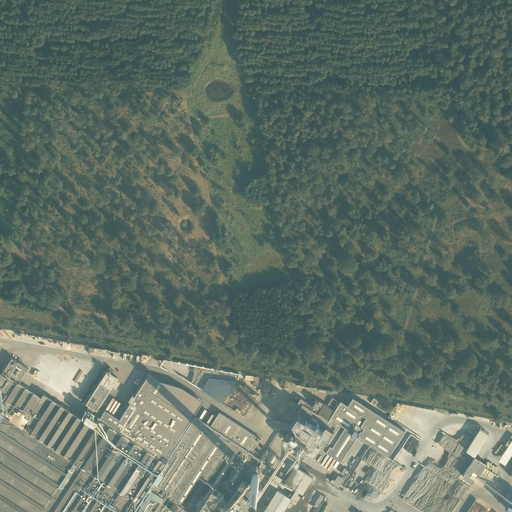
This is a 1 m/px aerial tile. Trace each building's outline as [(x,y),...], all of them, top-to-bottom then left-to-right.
[(161,360),(141,355),(140,361),(159,366),(161,360)] [(0,398),(7,403),(15,408),(28,416),(40,397),(19,383),(28,368),(11,357),(8,362),(2,371),(1,373),(0,372),(0,398)] [(89,406),(84,414),(89,417),(92,412),(94,409),(96,410),(117,377),(106,370),(85,403),(89,406)] [(99,417),(98,419),(164,461),(170,450),(187,425),(186,424),(191,417),(150,391),(157,380),(148,374),(146,376),(119,419),(104,409),(99,417)] [(209,377),(201,390),(222,404),(227,395),(236,382),(238,380),(209,377)] [(261,383),(270,386),(271,379),(262,377),(261,383)] [(278,380),(276,392),(286,393),(287,381),(278,380)] [(69,395),(66,399),(69,402),(75,394),(72,392),(70,396),(69,395)] [(21,427),(74,459),(96,421),(89,417),(84,414),(81,419),(42,393),(40,397),(28,416),(21,427)] [(287,416),(286,417),(288,418),(290,419),(292,421),(290,423),(294,425),(290,432),(291,432),(292,433),(289,438),(290,438),(289,440),(288,442),(291,444),(292,442),(296,445),(303,449),(300,453),(302,454),(301,456),(304,457),(303,459),(316,467),(326,451),(340,461),(357,435),(389,457),(406,431),(354,396),(348,405),(341,401),(340,402),(332,398),(327,405),(325,404),(320,401),(316,398),(312,405),(300,398),(298,402),(297,403),(294,408),(292,406),(287,416)] [(192,417),(187,425),(170,450),(178,456),(158,486),(169,493),(166,498),(188,511),(215,511),(220,505),(214,501),(246,453),(248,450),(251,452),(256,444),(257,445),(261,439),(219,411),(208,428),(192,417)] [(42,511),(63,478),(74,459),(21,427),(4,415),(0,421),(0,511),(42,511)] [(116,511),(131,511),(164,461),(98,419),(96,421),(74,459),(63,478),(116,511)] [(467,450),(475,456),(489,434),(480,429),(467,450)] [(511,441),(500,460),(506,464),(511,455),(511,441)] [(178,456),(170,450),(164,461),(131,511),(145,511),(148,509),(152,511),(157,511),(166,498),(169,493),(158,486),(178,456)] [(263,458),(265,459),(259,469),(267,474),(273,465),(272,464),(277,456),(268,450),(263,458)] [(487,463),(480,459),(475,456),(463,476),(472,482),(475,478),(470,474),(473,469),(480,473),(487,463)] [(303,493),(313,477),(295,466),(285,482),(303,493)] [(275,473),(270,481),(277,485),(282,477),(275,473)] [(116,511),(63,478),(42,511),(116,511)] [(242,478),(228,501),(221,511),(244,511),(260,490),(242,478)] [(291,497),(288,495),(278,488),(262,511),(282,511),(287,505),(289,507),(292,502),(295,505),(300,497),(297,495),(299,492),(296,490),(294,492),(291,497)] [(320,501),(323,502),(325,496),(317,492),(316,496),(321,498),(320,501)] [(188,511),(166,498),(157,511),(188,511)]
